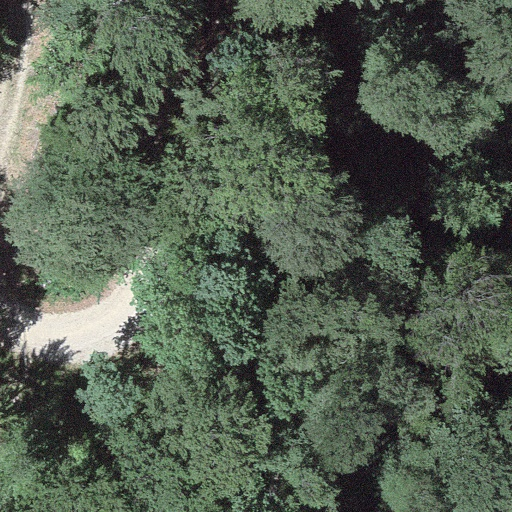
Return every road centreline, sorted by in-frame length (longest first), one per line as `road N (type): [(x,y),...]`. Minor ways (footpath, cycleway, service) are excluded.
road 1 (track): [(155,0),(144,106),(154,220),(136,307),(111,335),(70,345),(33,339),(0,321)]
road 2 (track): [(0,129),(13,93),(23,0)]
